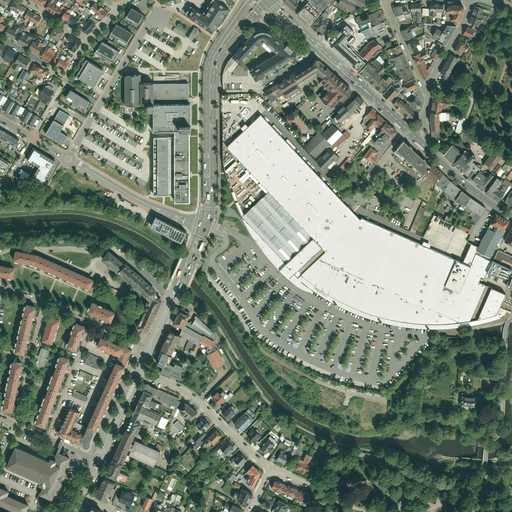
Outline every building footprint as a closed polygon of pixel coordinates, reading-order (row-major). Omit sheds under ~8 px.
[(13,0),(12,0),(8,7),(15,11),(20,4),(13,0)] [(185,14),(213,32),(228,9),(218,2),(214,0),(212,0),(203,14),(191,6),(185,14)] [(283,0),(283,1),(293,10),(302,0),(283,0)] [(306,0),(295,13),(308,26),(321,12),(320,10),(308,0),(306,0)] [(308,0),(320,10),(329,0),(308,0)] [(339,0),(338,3),(352,10),(355,3),(361,6),(364,0),(339,0)] [(49,2),(45,8),(52,12),(55,5),(49,2)] [(96,2),(90,7),(95,13),(102,8),(96,2)] [(401,3),(393,6),(396,15),(408,12),(407,9),(403,10),(401,3)] [(20,4),(15,11),(22,15),(26,8),(20,4)] [(321,12),(308,26),(314,31),(314,33),(319,32),(319,31),(329,21),(326,19),(328,17),(326,16),(335,7),(331,4),(322,13),(321,12)] [(55,5),(52,12),(58,16),(62,9),(55,5)] [(421,5),(409,5),(409,12),(415,12),(415,21),(420,21),(419,15),(421,15),(421,5)] [(442,12),(442,5),(429,5),(429,16),(435,16),(435,12),(442,12)] [(456,5),(446,5),(443,11),(451,14),(448,19),(456,22),(461,9),(461,7),(459,6),(456,5)] [(475,6),(469,22),(479,26),(482,17),(487,19),(489,13),(484,11),(484,9),(475,6)] [(102,8),(95,13),(101,19),(107,14),(102,8)] [(127,17),(138,24),(144,14),(132,8),(127,17)] [(36,28),(42,18),(28,10),(22,21),(25,23),(28,19),(34,23),(32,26),(36,28)] [(64,11),(61,18),(67,21),(71,15),(64,11)] [(384,21),(379,11),(368,16),(373,26),(384,21)] [(71,15),(67,21),(74,25),(77,19),(71,15)] [(82,28),(87,33),(96,25),(90,19),(86,22),(83,19),(81,22),(85,26),(82,28)] [(389,33),(384,21),(373,26),(372,27),(377,38),(389,33)] [(416,23),(402,30),(406,40),(415,36),(413,31),(419,29),(416,23)] [(117,24),(111,34),(127,43),(133,33),(117,24)] [(331,45),(358,71),(366,64),(353,51),(354,50),(352,48),(358,40),(354,36),(357,34),(346,24),(334,37),(332,36),(331,36),(329,36),(327,37),(326,38),(325,40),(325,41),(326,43),(327,45),(328,45),(330,45),(331,45)] [(49,36),(58,41),(64,30),(55,25),(49,36)] [(436,28),(431,37),(444,45),(455,25),(445,25),(441,30),(436,28)] [(467,26),(463,32),(470,37),(474,31),(467,26)] [(4,34),(13,39),(19,29),(15,27),(13,30),(8,28),(4,34)] [(198,30),(194,28),(188,38),(193,40),(198,30)] [(250,70),(256,80),(296,55),(291,51),(292,50),(285,43),(285,44),(273,33),(271,31),(270,30),(268,29),(266,29),(264,29),(262,29),(260,29),(257,30),(254,33),(232,56),(241,64),(261,41),(262,41),(263,41),(264,41),(277,53),(250,70)] [(18,42),(26,47),(32,37),(24,32),(18,42)] [(64,46),(74,52),(76,49),(77,49),(81,42),(74,38),(69,35),(67,39),(72,42),(69,46),(65,43),(64,46)] [(458,39),(453,49),(459,52),(461,48),(465,50),(467,46),(463,44),(464,42),(458,39)] [(28,48),(37,54),(42,45),(33,40),(28,48)] [(366,60),(375,51),(381,47),(374,40),(369,44),(359,55),(366,60)] [(414,40),(408,43),(412,52),(419,49),(417,45),(420,44),(418,40),(415,41),(414,40)] [(102,41),(96,52),(114,63),(120,52),(102,41)] [(444,46),(437,42),(429,56),(436,60),(444,46)] [(390,57),(400,52),(396,43),(386,48),(390,57)] [(41,55),(50,61),(54,54),(50,51),(51,48),(47,46),(41,55)] [(9,62),(15,52),(9,49),(3,58),(9,62)] [(426,49),(413,55),(418,64),(424,61),(422,58),(429,55),(426,49)] [(410,74),(400,52),(390,57),(389,57),(399,79),(410,74)] [(359,74),(364,79),(383,59),(376,53),(373,57),(375,58),(373,60),(369,64),(368,64),(359,74)] [(449,54),(440,72),(449,76),(458,59),(449,54)] [(15,64),(12,68),(17,71),(20,67),(24,70),(29,62),(19,55),(14,63),(15,64)] [(54,64),(64,69),(69,59),(66,58),(64,61),(57,57),(54,64)] [(313,75),(320,82),(331,71),(317,58),(314,57),(290,73),(298,85),(313,75)] [(95,86),(104,71),(87,60),(77,76),(95,86)] [(424,61),(418,64),(423,75),(429,73),(426,67),(424,61)] [(37,76),(37,77),(42,81),(48,72),(34,63),(28,74),(31,75),(32,73),(37,76)] [(371,85),(379,76),(378,75),(383,69),(379,66),(366,81),(371,85)] [(351,90),(331,71),(320,82),(323,85),(316,92),(331,107),(339,98),(341,100),(351,90)] [(137,73),(122,76),(122,104),(138,104),(152,104),(153,131),(174,131),(188,131),(189,97),(189,83),(166,83),(137,84),(137,73)] [(298,85),(290,73),(275,82),(279,88),(285,97),(299,88),(298,85)] [(379,76),(371,85),(380,93),(392,80),(386,74),(382,79),(379,76)] [(416,85),(412,76),(401,81),(405,90),(416,85)] [(279,88),(275,82),(263,89),(270,101),(276,97),(273,91),(279,88)] [(391,85),(382,94),(389,101),(401,89),(398,87),(396,89),(395,87),(394,88),(391,85)] [(48,101),(53,92),(43,87),(39,96),(48,101)] [(412,95),(404,101),(411,109),(420,103),(421,97),(414,87),(409,91),(412,95)] [(71,89),(66,98),(71,101),(76,92),(71,89)] [(76,92),(71,101),(76,104),(81,95),(76,92)] [(356,94),(344,107),(348,112),(350,113),(353,110),(362,100),(356,94)] [(81,95),(76,104),(80,107),(86,98),(81,95)] [(395,96),(390,103),(409,120),(414,114),(411,109),(404,101),(403,103),(398,99),(396,97),(395,96)] [(86,98),(80,107),(85,110),(91,101),(86,98)] [(432,99),(429,112),(440,111),(441,106),(448,107),(449,102),(432,99)] [(8,101),(3,110),(9,113),(14,104),(8,101)] [(14,104),(9,113),(16,116),(20,107),(14,104)] [(344,107),(332,118),(337,123),(348,112),(344,107)] [(26,110),(21,119),(27,122),(32,113),(26,110)] [(46,134),(66,145),(71,137),(61,131),(70,115),(59,110),(46,134)] [(375,136),(370,141),(379,149),(396,129),(374,110),(361,124),(375,136)] [(440,111),(429,112),(430,127),(439,127),(439,119),(446,119),(446,111),(440,111)] [(32,113),(27,122),(33,126),(38,117),(32,113)] [(260,114),(226,147),(268,191),(243,215),(259,238),(261,242),(264,245),(269,252),(274,258),(280,266),(289,276),(293,273),(297,270),(300,273),(304,277),(318,288),(328,294),(335,298),(344,304),(356,309),(365,312),(373,315),(378,316),(385,318),(395,320),(402,321),(411,322),(419,323),(425,323),(430,323),(436,323),(444,323),(450,323),(455,322),(461,322),(468,321),(476,319),(485,317),(498,314),(503,301),(506,294),(503,292),(479,281),(481,277),(483,278),(486,272),(492,261),(474,252),(475,250),(477,246),(470,243),(462,262),(361,217),(360,219),(354,212),(260,114)] [(462,116),(457,115),(453,127),(459,129),(462,116)] [(322,133),(331,143),(342,133),(332,123),(322,133)] [(12,133),(1,126),(0,128),(0,139),(6,143),(12,133)] [(439,127),(430,127),(431,140),(435,140),(441,129),(439,127)] [(471,138),(460,130),(455,138),(466,145),(471,138)] [(188,131),(174,131),(174,136),(153,137),(154,194),(174,193),(174,195),(174,201),(189,201),(188,131)] [(304,146),(316,159),(328,147),(331,143),(322,133),(320,131),(304,146)] [(346,131),(329,148),(334,152),(338,148),(337,147),(344,139),(346,141),(350,136),(346,131)] [(24,139),(12,133),(6,143),(17,150),(24,139)] [(425,173),(432,166),(424,160),(425,159),(423,157),(422,158),(410,147),(411,146),(409,145),(408,146),(402,141),(394,150),(423,176),(425,173)] [(449,143),(441,152),(451,161),(459,151),(449,143)] [(377,151),(371,146),(363,156),(372,163),(375,158),(373,156),(377,151)] [(328,147),(316,159),(326,169),(338,157),(334,152),(329,148),(328,147)] [(43,183),(56,161),(33,148),(28,156),(42,164),(34,178),(43,183)] [(459,151),(451,161),(461,169),(470,159),(472,156),(463,148),(459,151)] [(489,150),(482,161),(490,167),(493,163),(498,156),(489,150)] [(11,163),(0,156),(0,169),(6,173),(11,163)] [(459,172),(469,179),(477,169),(479,167),(470,159),(461,169),(459,172)] [(434,184),(442,174),(432,165),(432,166),(425,173),(434,184)] [(21,169),(17,176),(26,180),(29,173),(21,169)] [(469,179),(476,185),(484,175),(477,169),(469,179)] [(494,176),(486,171),(484,175),(476,185),(476,187),(483,192),(494,176)] [(454,200),(461,191),(442,174),(434,184),(454,200)] [(494,176),(483,192),(496,200),(509,181),(502,177),(500,181),(494,176)] [(463,210),(469,198),(461,191),(454,200),(453,203),(463,210)] [(469,221),(476,224),(485,207),(469,198),(463,210),(469,213),(468,215),(471,217),(469,221)] [(426,208),(421,206),(410,231),(415,233),(426,208)] [(490,257),(509,220),(494,213),(477,246),(475,250),(490,257)] [(154,215),(148,226),(180,243),(186,232),(154,215)] [(468,224),(460,220),(457,227),(471,234),(476,224),(469,221),(468,224)] [(511,223),(502,241),(511,247),(511,246),(511,223)] [(35,253),(14,249),(13,259),(34,263),(89,288),(93,279),(35,253)] [(115,271),(122,263),(106,251),(99,259),(115,271)] [(511,288),(511,256),(497,251),(492,261),(486,272),(508,281),(506,286),(511,288)] [(122,263),(115,271),(149,300),(150,298),(156,297),(156,296),(155,293),(156,291),(122,263)] [(14,267),(0,264),(0,274),(12,277),(14,267)] [(124,294),(100,283),(98,287),(122,298),(124,294)] [(156,297),(150,298),(149,300),(144,309),(155,314),(161,300),(156,297)] [(34,307),(24,305),(16,352),(25,354),(34,307)] [(113,314),(92,305),(88,314),(109,323),(113,314)] [(155,314),(144,309),(136,327),(147,332),(155,314)] [(207,357),(216,370),(226,366),(218,351),(215,348),(216,344),(218,341),(215,336),(210,329),(196,318),(193,325),(188,323),(190,318),(178,312),(172,325),(182,328),(179,334),(190,339),(193,340),(192,342),(198,344),(198,342),(208,348),(206,351),(209,356),(207,357)] [(59,320),(50,318),(43,341),(52,344),(59,320)] [(84,329),(74,325),(66,348),(76,351),(84,329)] [(165,342),(176,347),(178,347),(182,337),(169,332),(165,342)] [(87,427),(96,431),(132,350),(102,337),(98,345),(107,349),(105,353),(109,355),(111,351),(120,355),(112,371),(109,369),(107,373),(111,375),(103,393),(99,391),(97,395),(101,397),(93,414),(89,412),(87,417),(91,418),(87,427)] [(193,340),(190,339),(185,349),(191,351),(190,353),(195,355),(199,345),(198,344),(192,342),(193,340)] [(165,342),(161,353),(172,358),(176,347),(165,342)] [(47,360),(50,352),(42,349),(39,357),(37,356),(39,362),(38,363),(38,364),(38,366),(39,367),(41,367),(42,367),(43,367),(43,366),(44,365),(44,364),(49,360),(47,360)] [(172,358),(161,353),(156,366),(162,368),(160,374),(169,378),(170,375),(179,378),(183,368),(175,364),(173,367),(169,365),(172,358)] [(101,360),(89,354),(85,364),(97,369),(101,360)] [(69,362),(59,358),(34,425),(44,429),(69,362)] [(21,364),(11,363),(3,409),(13,411),(21,364)] [(94,377),(81,371),(79,375),(92,381),(94,377)] [(480,386),(481,377),(474,376),(473,386),(480,386)] [(144,384),(137,401),(147,405),(160,411),(162,405),(150,400),(152,395),(154,396),(157,389),(144,384)] [(178,398),(157,389),(154,396),(154,397),(174,406),(178,398)] [(213,397),(212,399),(218,404),(227,395),(221,389),(218,392),(216,390),(211,395),(213,397)] [(86,397),(74,391),(72,396),(85,401),(86,397)] [(459,394),(457,405),(474,407),(475,396),(459,394)] [(137,401),(129,419),(139,424),(141,418),(156,424),(160,415),(146,409),(147,405),(137,401)] [(196,411),(184,401),(177,409),(180,411),(179,412),(184,417),(186,415),(190,418),(196,411)] [(228,405),(221,412),(227,418),(234,412),(228,405)] [(89,443),(96,431),(87,427),(75,421),(80,410),(69,406),(57,434),(82,445),(82,446),(83,447),(83,448),(84,448),(86,449),(87,449),(88,448),(89,447),(89,446),(89,444),(89,443)] [(245,409),(233,422),(241,429),(253,417),(245,409)] [(161,417),(157,426),(164,429),(169,420),(161,417)] [(209,423),(203,417),(195,424),(201,431),(193,439),(196,442),(208,430),(205,427),(209,423)] [(129,419),(124,430),(134,435),(139,424),(129,419)] [(184,427),(178,421),(174,425),(181,431),(184,427)] [(252,426),(246,432),(251,438),(258,431),(252,426)] [(222,434),(215,428),(204,440),(207,443),(209,440),(213,444),(222,434)] [(124,430),(111,457),(122,463),(124,460),(127,461),(130,455),(153,465),(159,451),(133,439),(134,435),(124,430)] [(262,439),(258,443),(261,445),(260,447),(266,452),(268,450),(269,451),(273,446),(273,445),(275,442),(268,437),(265,441),(262,439)] [(232,445),(226,439),(220,446),(227,453),(232,448),(231,447),(232,445)] [(298,456),(302,445),(299,443),(298,446),(294,444),(291,454),(298,456)] [(5,466),(39,481),(38,484),(42,486),(39,493),(51,498),(70,456),(57,450),(53,458),(49,456),(47,460),(15,445),(5,466)] [(281,450),(276,459),(285,463),(289,454),(281,450)] [(246,458),(240,452),(237,456),(235,455),(230,460),(233,463),(235,460),(240,464),(246,458)] [(300,457),(295,468),(310,474),(315,462),(310,461),(313,455),(307,453),(304,459),(300,457)] [(111,457),(104,473),(115,478),(115,477),(125,482),(128,476),(118,472),(122,463),(111,457)] [(245,483),(254,486),(260,469),(248,465),(245,473),(248,474),(245,483)] [(102,477),(95,495),(105,500),(113,482),(102,477)] [(308,493),(274,479),(269,490),(279,494),(280,493),(290,497),(289,500),(300,505),(302,502),(304,503),(308,493)] [(117,484),(115,489),(123,492),(125,487),(117,484)] [(15,511),(25,511),(29,503),(8,494),(8,492),(0,488),(0,503),(4,506),(3,507),(15,511)] [(241,488),(236,498),(247,504),(252,494),(241,488)] [(158,493),(156,497),(163,500),(166,493),(159,491),(158,493)] [(127,493),(123,502),(131,505),(134,497),(127,493)] [(146,495),(142,505),(148,508),(152,499),(153,498),(152,498),(146,495)] [(286,502),(277,498),(272,509),(278,511),(281,511),(283,509),(285,510),(287,504),(285,503),(286,502)] [(229,510),(228,511),(230,511),(237,511),(240,507),(232,503),(231,505),(225,502),(223,507),(229,510)]
